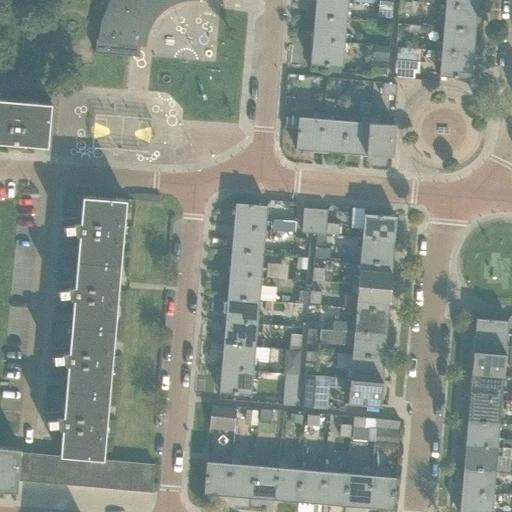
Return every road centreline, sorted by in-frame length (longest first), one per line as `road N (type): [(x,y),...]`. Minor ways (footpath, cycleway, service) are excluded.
road 1 (residential): [(16,511),(47,172)]
road 2 (residential): [(194,184),(171,511)]
road 3 (residential): [(413,511),(435,243),(450,195)]
road 4 (residential): [(261,174),(450,195)]
road 5 (residential): [(261,174),(275,0)]
road 6 (residential): [(47,172),(194,184)]
